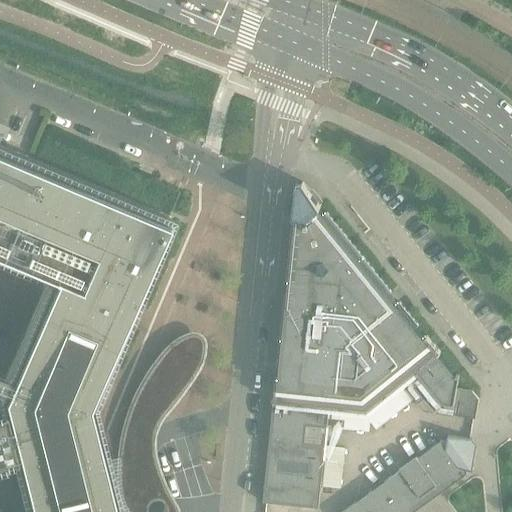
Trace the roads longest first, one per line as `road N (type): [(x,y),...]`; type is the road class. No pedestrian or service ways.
road 1 (unclassified): [(292,46),(269,152),(229,511)]
road 2 (secondary): [(292,46),(434,110),(511,170)]
road 3 (secondary): [(511,115),(389,42),(302,8)]
